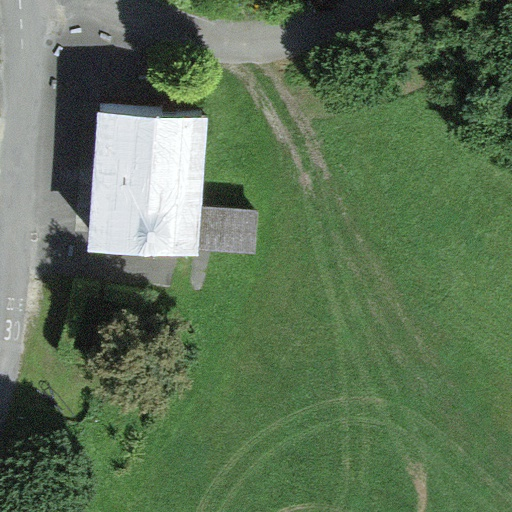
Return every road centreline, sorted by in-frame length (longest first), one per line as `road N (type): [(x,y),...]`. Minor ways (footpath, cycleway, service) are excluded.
road 1 (residential): [(0,337),(17,238),(20,0)]
road 2 (residential): [(101,0),(183,34),(278,35),(325,28),(372,0)]
